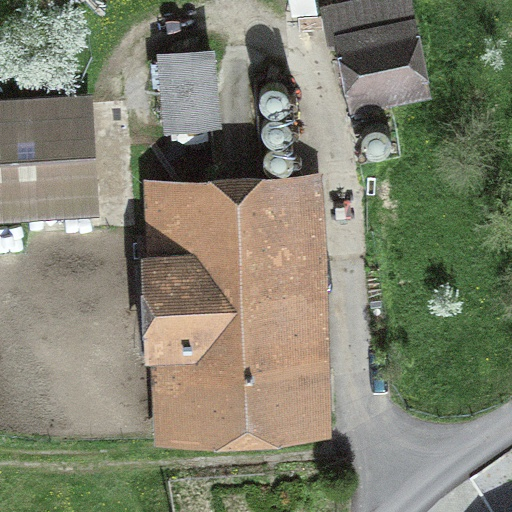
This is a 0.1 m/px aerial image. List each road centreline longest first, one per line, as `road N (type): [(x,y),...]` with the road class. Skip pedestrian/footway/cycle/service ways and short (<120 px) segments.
road 1 (track): [(465,458),(333,444),(0,454)]
road 2 (unclassified): [(399,511),(511,425)]
